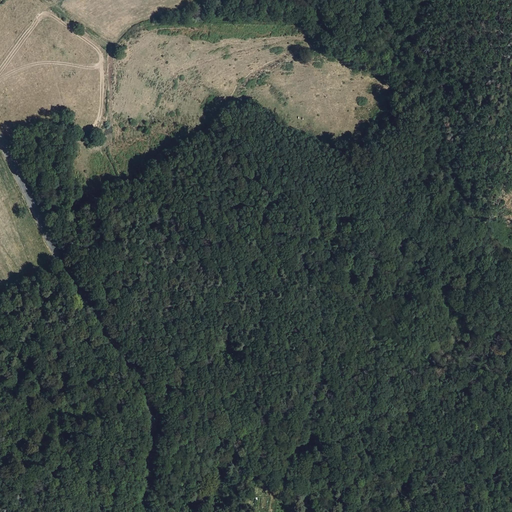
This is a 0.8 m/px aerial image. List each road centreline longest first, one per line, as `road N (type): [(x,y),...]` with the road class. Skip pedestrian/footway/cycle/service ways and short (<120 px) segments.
road 1 (tertiary): [(143,511),(149,417),(138,379),(63,267),(0,139)]
road 2 (track): [(109,47),(133,29),(179,19),(319,29),(257,67),(228,102)]
road 3 (track): [(0,67),(46,13),(100,57),(94,132)]
road 4 (track): [(109,47),(109,146),(132,186)]
